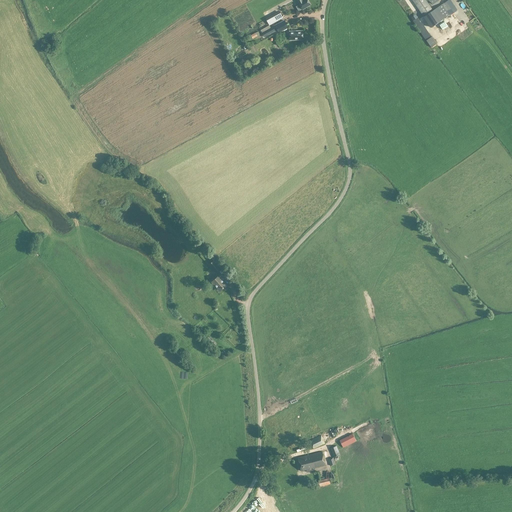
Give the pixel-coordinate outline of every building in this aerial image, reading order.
[(296,0),(297,0),(302,9),(310,5),(307,0),(303,0),(302,1),(301,0),(296,0)] [(426,0),(425,0),(412,0),(424,16),(423,16),(431,27),(449,15),(446,12),(451,9),(446,2),(436,8),(434,6),(431,8),(427,2),(426,0)] [(283,18),(280,11),(266,19),(269,26),(283,18)] [(288,27),(284,21),(262,33),(263,36),(277,29),(279,32),(288,27)] [(289,32),(286,32),(286,40),(290,40),(302,40),(302,31),(289,32)] [(214,260),(209,265),(215,272),(220,268),(214,260)] [(226,285),(218,276),(217,278),(216,277),(213,279),(214,280),(212,282),(214,285),(213,285),(216,289),(217,288),(220,291),(226,285)] [(320,430),(322,437),(330,435),(329,428),(320,430)] [(356,441),(352,434),(339,440),(343,448),(356,441)] [(313,449),(325,444),(321,436),(310,441),(313,449)] [(333,455),(339,453),(335,443),(329,445),(333,455)] [(322,452),(310,455),(313,468),(325,465),(322,452)] [(313,468),(310,455),(298,458),(301,471),(306,470),(307,472),(310,471),(309,469),(313,468)] [(318,481),(320,487),(330,484),(329,478),(318,481)]
